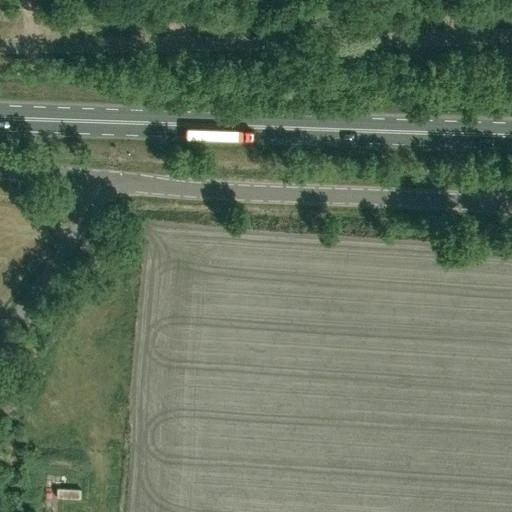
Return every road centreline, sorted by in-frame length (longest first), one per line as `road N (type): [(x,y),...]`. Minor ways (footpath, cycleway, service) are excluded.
road 1 (primary): [(511,136),(0,118)]
road 2 (unclassified): [(0,49),(511,39)]
road 3 (unclassified): [(511,207),(101,181)]
road 4 (unclassified): [(0,339),(77,232),(101,181)]
